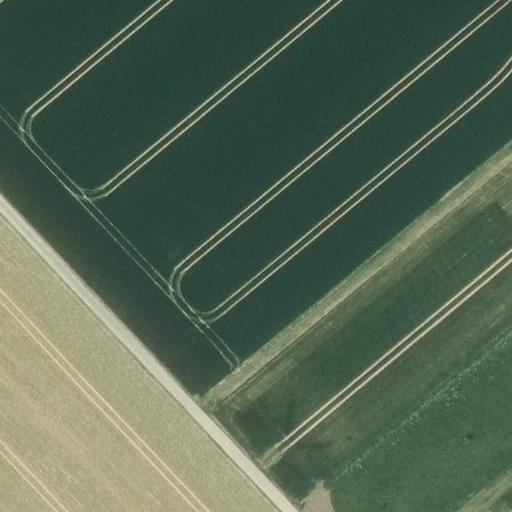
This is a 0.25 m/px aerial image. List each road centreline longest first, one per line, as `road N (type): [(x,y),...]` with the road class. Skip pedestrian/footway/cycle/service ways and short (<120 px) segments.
road 1 (track): [(288,511),(0,207)]
road 2 (track): [(511,155),(197,412)]
